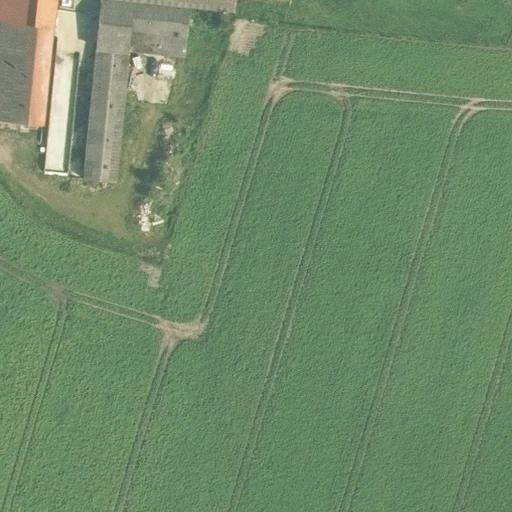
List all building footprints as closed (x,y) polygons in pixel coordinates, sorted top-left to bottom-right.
[(55,0),(0,0),(0,20),(3,21),(25,23),(53,26),(55,0)] [(191,5),(147,0),(101,0),(96,48),(97,48),(84,178),(116,181),(129,50),(186,55),(191,5)] [(147,0),(191,5),(234,9),(234,0),(147,0)] [(25,23),(3,21),(0,48),(0,120),(15,122),(25,23)] [(25,23),(15,122),(43,125),(53,26),(25,23)]
